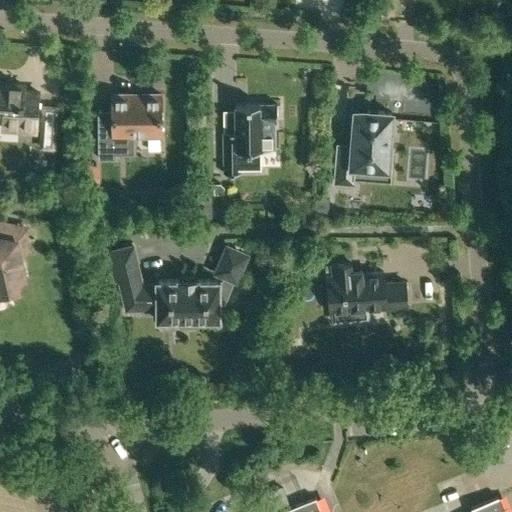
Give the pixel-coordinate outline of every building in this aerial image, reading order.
[(3,128),(18,129),(35,130),(38,92),(23,91),(24,85),(0,83),(0,119),(3,120),(3,128)] [(115,135),(133,134),(162,134),(161,94),(112,94),(113,110),(99,111),(99,158),(115,158),(115,135)] [(277,103),(246,103),(235,103),(236,131),(224,131),(224,174),(240,173),(240,169),(252,168),(252,148),(275,148),(275,121),(277,121),(277,103)] [(355,165),(392,168),(394,144),(389,144),(392,112),(366,110),(366,106),(352,105),(350,126),(354,126),(353,140),(347,145),(338,144),(335,181),(354,183),(355,165)] [(100,165),(83,165),(83,187),(100,187),(100,165)] [(220,183),(213,183),(214,194),(224,194),(224,187),(220,183)] [(0,304),(13,302),(10,290),(19,288),(17,283),(26,280),(19,249),(26,247),(21,225),(0,221),(0,304)] [(134,245),(108,251),(115,281),(119,280),(126,309),(157,309),(157,318),(159,318),(159,320),(175,319),(179,319),(179,320),(179,324),(198,324),(198,320),(199,320),(199,319),(218,319),(218,320),(221,320),(221,317),(220,317),(220,304),(225,303),(234,281),(237,282),(249,254),(227,244),(215,273),(224,277),(222,280),(220,280),(218,280),(198,280),(198,278),(196,278),(196,279),(180,279),(180,278),(178,278),(178,280),(159,280),(156,280),(156,282),(157,282),(157,284),(143,284),(134,245)] [(333,275),(328,276),(331,311),(332,323),(370,319),(369,308),(407,305),(405,281),(384,283),(383,271),(362,273),(361,269),(350,270),(350,263),(332,265),(333,275)] [(290,342),(269,343),(270,360),(291,359),(290,342)] [(505,511),(500,499),(501,498),(500,497),(473,508),(474,511),(323,511),(317,496),(291,507),(283,510),(283,509),(276,511),(505,511)]
